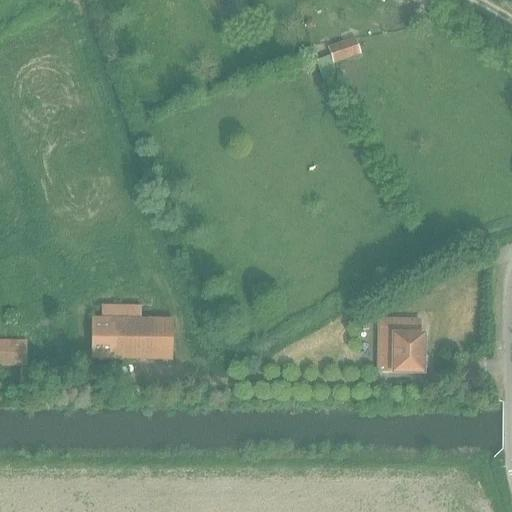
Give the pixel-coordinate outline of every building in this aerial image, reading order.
[(354,39),(327,48),(332,64),(359,55),(354,39)] [(156,273),(164,270),(158,251),(150,254),(156,273)] [(152,295),(141,295),(141,307),(142,307),(151,307),(152,295)] [(102,319),(91,319),(90,360),(171,361),(172,320),(142,320),(142,307),(141,307),(102,306),(102,319)] [(380,322),(379,372),(422,373),(422,370),(427,366),(428,355),(423,351),(423,323),(380,322)] [(0,366),(25,367),(26,342),(0,341),(0,366)]
